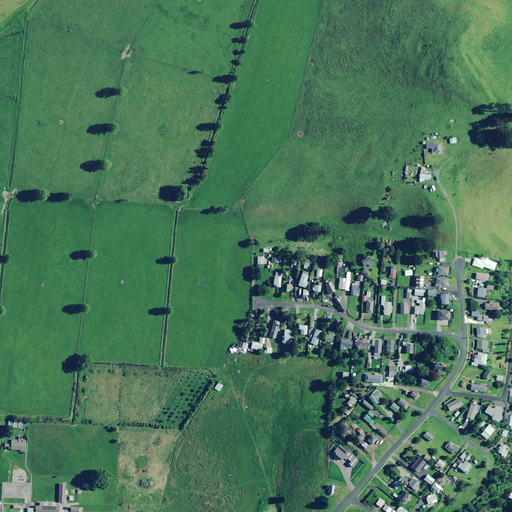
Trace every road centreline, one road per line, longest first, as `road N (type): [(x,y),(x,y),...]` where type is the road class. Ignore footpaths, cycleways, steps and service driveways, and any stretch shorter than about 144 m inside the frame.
road 1 (residential): [(463,335),(374,329),(329,308),(259,302)]
road 2 (residential): [(444,391),(498,393),(509,311)]
